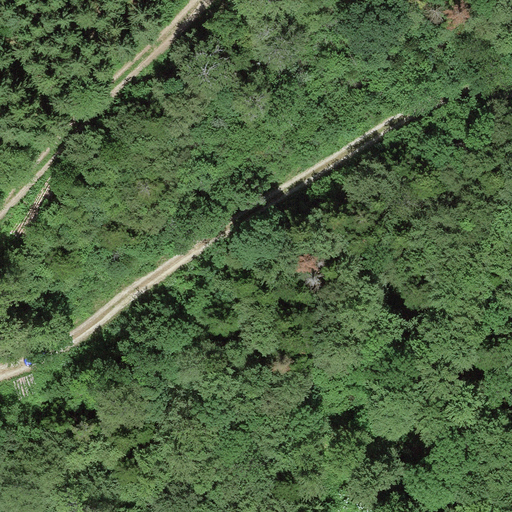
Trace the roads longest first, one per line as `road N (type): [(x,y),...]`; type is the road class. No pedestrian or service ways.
road 1 (track): [(0,372),(49,358),(389,123),(458,95),(511,92)]
road 2 (track): [(0,203),(197,0)]
